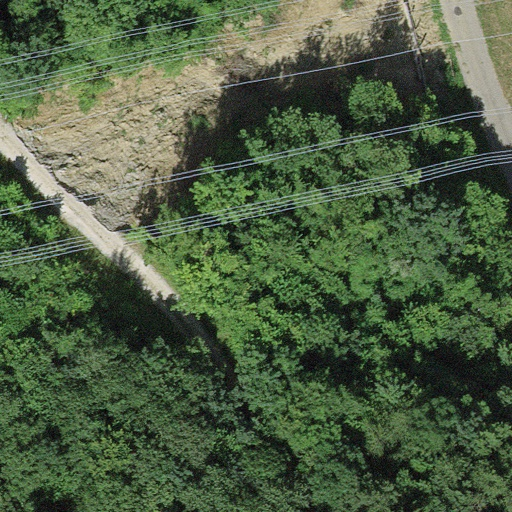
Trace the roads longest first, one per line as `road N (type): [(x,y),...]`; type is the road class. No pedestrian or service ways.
road 1 (track): [(292,511),(192,319),(0,137)]
road 2 (track): [(458,0),(511,144)]
